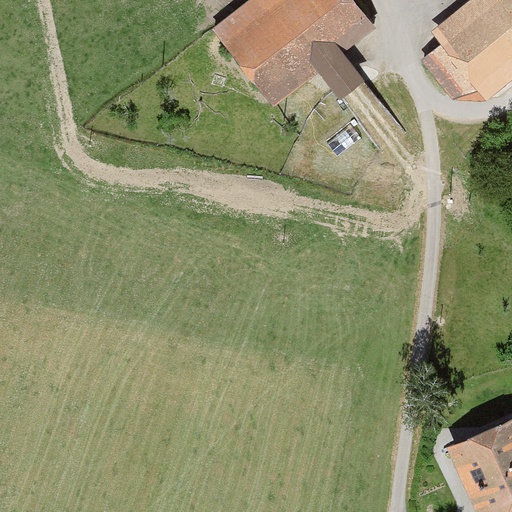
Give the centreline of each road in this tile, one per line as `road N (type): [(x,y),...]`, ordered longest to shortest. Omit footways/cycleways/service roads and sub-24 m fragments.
road 1 (track): [(426,98),(435,171),(431,281),(395,511)]
road 2 (track): [(511,101),(468,111),(426,98),(404,63),(404,47)]
